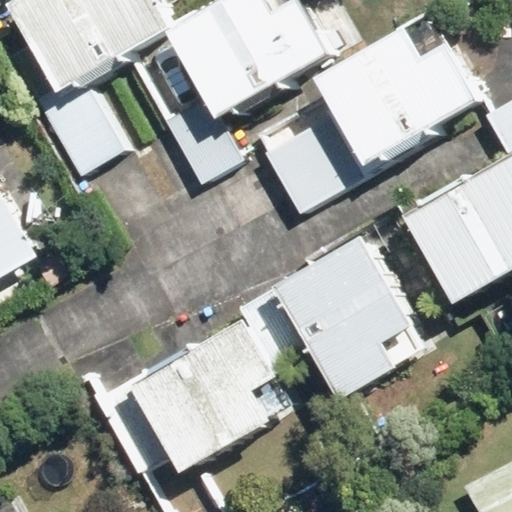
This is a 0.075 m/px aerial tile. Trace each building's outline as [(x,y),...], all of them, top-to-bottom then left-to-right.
[(49,0),(28,12),(76,100),(192,37),(171,0),(49,0)] [(258,0),(189,39),(238,126),(351,63),(319,6),(296,19),(285,0),(258,0)] [(445,26),(337,87),(386,172),(498,109),(466,52),(461,55),(445,26)] [(101,91),(57,115),(92,177),(135,153),(101,91)] [(218,99),(174,123),(210,187),(254,162),(218,99)] [(511,108),(494,118),(511,149),(511,108)] [(344,114),(275,154),(311,216),(380,176),(344,114)] [(0,292),(52,261),(0,173),(0,292)] [(511,175),(426,225),(476,312),(511,291),(511,175)] [(383,245),(296,294),(362,409),(418,377),(412,367),(437,353),(428,337),(434,334),(383,245)] [(300,386),(264,326),(221,352),(217,344),(167,373),(164,368),(108,401),(152,475),(185,455),(202,483),(292,430),(286,420),(306,409),(294,389),(300,386)] [(511,511),(511,472),(477,491),(487,511),(511,511)] [(0,511),(22,511),(10,490),(0,495),(0,511)]
